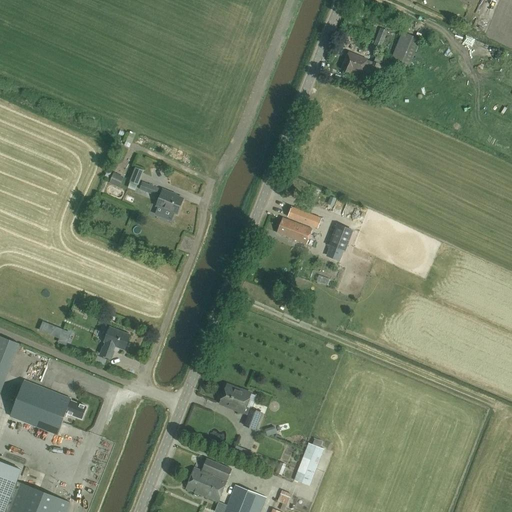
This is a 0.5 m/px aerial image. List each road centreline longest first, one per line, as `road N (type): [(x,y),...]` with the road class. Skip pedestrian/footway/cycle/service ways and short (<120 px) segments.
road 1 (tertiary): [(182,405),(341,0)]
road 2 (track): [(211,182),(194,155),(0,71)]
